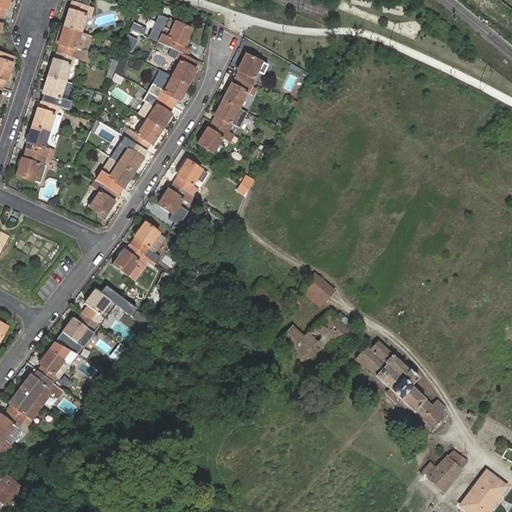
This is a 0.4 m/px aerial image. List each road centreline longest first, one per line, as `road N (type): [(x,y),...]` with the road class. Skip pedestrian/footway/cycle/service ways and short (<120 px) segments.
road 1 (residential): [(101,244),(201,101),(222,42)]
road 2 (residential): [(0,160),(53,0)]
